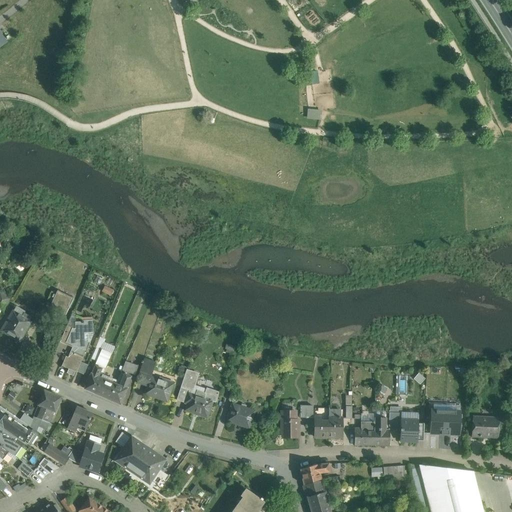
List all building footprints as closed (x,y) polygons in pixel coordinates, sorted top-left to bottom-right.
[(307,118),(321,119),(322,109),(308,109),(307,118)] [(74,298),(58,291),(51,306),(67,314),(74,298)] [(0,292),(0,309),(3,311),(11,298),(0,292)] [(31,317),(15,308),(2,331),(20,341),(32,322),(29,321),(31,317)] [(82,322),(76,322),(76,328),(72,329),(67,326),(61,341),(74,347),(69,357),(67,356),(63,365),(77,371),(85,351),(86,352),(90,342),(84,340),(84,332),(93,332),(92,320),(82,320),(82,322)] [(102,350),(96,347),(91,358),(97,361),(102,350)] [(106,355),(101,368),(98,376),(101,378),(102,376),(110,356),(106,355)] [(153,363),(145,361),(145,359),(138,380),(149,383),(151,377),(148,376),(153,363)] [(139,366),(125,361),(122,369),(128,372),(136,375),(139,366)] [(101,368),(95,365),(91,374),(98,376),(101,368)] [(199,373),(187,369),(176,400),(185,403),(188,393),(192,394),(199,373)] [(98,376),(91,374),(85,389),(95,393),(101,378),(98,376)] [(124,374),(120,386),(126,388),(131,377),(124,374)] [(170,383),(151,377),(149,383),(145,394),(167,401),(170,391),(167,390),(170,383)] [(110,382),(101,378),(95,393),(110,399),(116,384),(110,382)] [(120,386),(116,384),(110,399),(120,404),(126,388),(120,386)] [(219,392),(207,388),(205,393),(197,391),(196,395),(213,401),(215,402),(219,392)] [(234,390),(228,388),(225,399),(230,401),(234,390)] [(52,394),(44,391),(38,405),(39,405),(34,417),(41,420),(42,420),(52,394)] [(127,404),(131,395),(125,393),(122,401),(127,404)] [(192,394),(188,393),(185,403),(187,404),(185,410),(207,418),(213,401),(196,395),(192,394)] [(60,397),(52,394),(42,420),(49,423),(54,411),(60,397)] [(134,399),(132,407),(139,409),(141,401),(134,399)] [(252,411),(233,404),(227,421),(249,428),(252,418),(250,417),(252,411)] [(27,405),(24,413),(31,416),(34,408),(27,405)] [(93,414),(76,407),(67,428),(76,431),(77,428),(85,431),(93,414)] [(329,408),(313,408),(313,418),(315,418),(329,418),(329,410),(329,408)] [(340,410),(329,410),(329,418),(328,437),(343,437),(343,418),(340,418),(340,410)] [(293,420),(293,411),(281,411),(281,438),(299,438),(298,420),(299,420),(293,420)] [(11,418),(10,420),(0,412),(0,423),(5,427),(5,428),(24,442),(30,446),(38,432),(36,431),(33,429),(31,432),(11,418)] [(41,420),(34,417),(30,426),(33,429),(36,431),(41,420)] [(386,417),(375,417),(374,422),(374,432),(375,432),(374,445),(389,445),(389,429),(386,429),(386,417)] [(445,418),(429,417),(428,435),(444,436),(445,418)] [(499,418),(473,417),(472,437),(498,438),(499,418)] [(329,418),(315,418),(315,437),(328,437),(329,418)] [(461,419),(445,418),(444,436),(460,437),(461,419)] [(419,420),(402,419),(401,440),(418,441),(419,420)] [(374,422),(361,422),(361,428),(355,428),(355,431),(374,432),(374,422)] [(5,427),(0,423),(0,437),(7,442),(12,446),(17,439),(4,430),(5,428),(5,427)] [(374,432),(355,431),(354,445),(374,445),(375,432),(374,432)] [(102,439),(90,435),(88,441),(88,440),(84,453),(80,464),(80,465),(97,471),(103,455),(98,453),(100,445),(100,444),(102,439)] [(165,460),(132,438),(116,461),(149,483),(159,469),(165,460)] [(1,445),(0,443),(0,456),(3,459),(9,451),(1,445)] [(68,457),(46,443),(42,449),(45,451),(45,452),(64,464),(68,458),(69,458),(68,457)] [(78,451),(73,450),(68,457),(69,458),(68,458),(72,460),(75,462),(78,451)] [(84,453),(78,451),(75,462),(80,464),(84,453)] [(34,471),(23,462),(18,469),(29,477),(34,471)] [(317,464),(300,469),(304,485),(321,479),(319,473),(330,472),(329,463),(317,465),(317,464)] [(430,511),(419,465),(409,463),(408,464),(407,465),(419,511),(430,511)] [(483,511),(472,472),(419,465),(430,511),(483,511)] [(371,467),(371,476),(377,475),(378,479),(383,478),(382,466),(371,467)] [(396,466),(383,468),(384,481),(397,479),(396,466)] [(404,466),(396,466),(397,479),(405,479),(404,466)] [(169,476),(159,469),(149,483),(160,490),(169,476)] [(321,479),(304,485),(307,497),(325,492),(321,479)] [(242,497),(232,511),(257,511),(265,502),(262,500),(263,499),(261,498),(260,499),(245,488),(240,496),(242,497)] [(330,511),(325,492),(307,497),(311,511),(330,511)] [(73,511),(76,510),(67,497),(61,501),(68,511),(73,511)] [(109,511),(89,498),(79,511),(109,511)] [(57,511),(51,503),(37,511),(57,511)]
